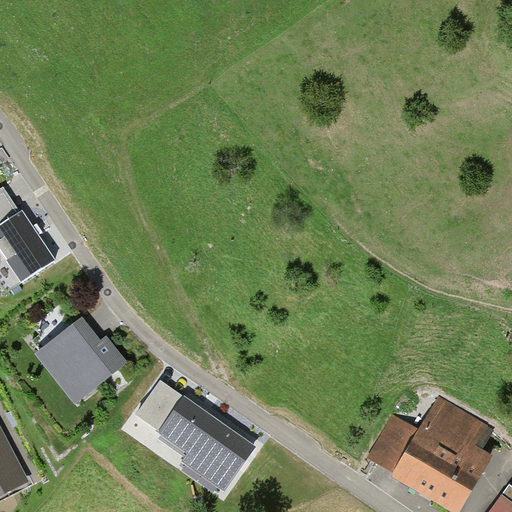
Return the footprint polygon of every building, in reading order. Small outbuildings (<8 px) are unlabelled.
[(0,226),(20,213),(4,188),(0,191),(0,226)] [(36,231),(22,211),(20,213),(0,226),(0,252),(22,285),(55,260),(36,231)] [(102,339),(83,316),(36,352),(76,403),(128,362),(122,354),(107,335),(102,339)] [(160,431),(185,397),(160,380),(136,414),(160,431)] [(203,409),(185,397),(160,431),(159,433),(189,453),(182,463),(225,493),(257,447),(203,409)] [(490,426),(438,397),(419,430),(393,475),(392,478),(426,496),(451,511),(461,511),(493,457),(483,452),(494,431),(488,428),(490,426)] [(393,475),(419,430),(394,415),(368,458),(393,475)] [(0,425),(0,498),(30,482),(0,425)] [(511,486),(510,485),(502,496),(511,503),(511,486)] [(511,511),(511,503),(502,496),(489,511),(511,511)]
